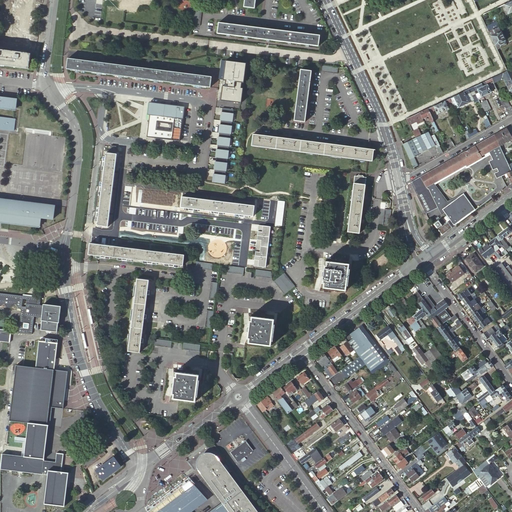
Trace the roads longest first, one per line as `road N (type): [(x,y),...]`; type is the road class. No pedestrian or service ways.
road 1 (unclassified): [(350,52),(319,57),(79,27),(65,50),(219,72)]
road 2 (residential): [(54,0),(45,86),(78,139),(64,248)]
road 3 (residential): [(419,511),(299,352)]
road 4 (residential): [(73,335),(95,400),(128,454),(132,467),(123,482)]
road 5 (residential): [(0,443),(15,340),(73,335)]
road 6 (tertiary): [(299,352),(422,262)]
road 7 (residential): [(422,262),(511,383)]
road 8 (unclassified): [(350,52),(380,115),(396,183)]
road 9 (residential): [(242,401),(324,511)]
road 10 (unclassified): [(396,183),(511,118)]
